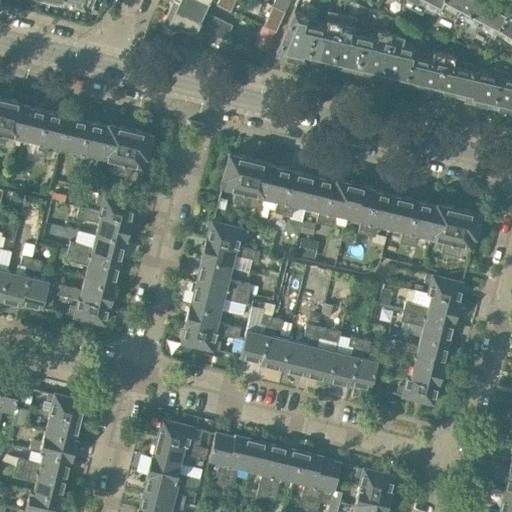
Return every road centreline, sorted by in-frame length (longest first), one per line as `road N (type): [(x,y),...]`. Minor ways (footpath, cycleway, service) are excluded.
road 1 (residential): [(457,461),(133,370)]
road 2 (tertiary): [(511,165),(204,89)]
road 3 (residential): [(133,370),(148,298),(145,235),(161,173),(187,160),(204,89)]
road 4 (residential): [(457,461),(511,248)]
road 5 (residential): [(104,511),(133,370)]
road 6 (residential): [(133,370),(16,341),(0,329)]
